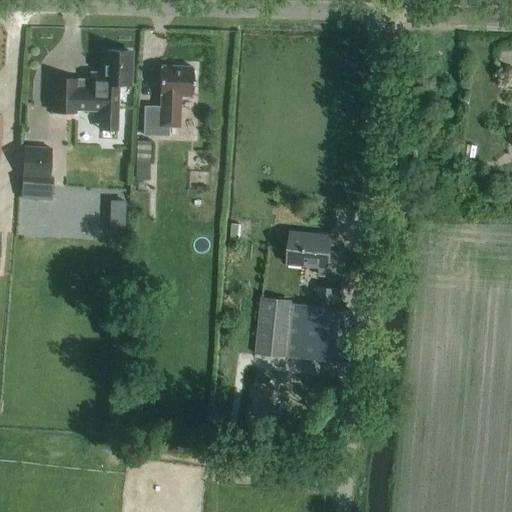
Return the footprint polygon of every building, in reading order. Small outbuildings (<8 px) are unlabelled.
[(51,79),(50,114),(74,115),(74,111),(100,112),(99,128),(117,129),(117,113),(118,109),(118,86),(130,86),(131,68),(129,68),(130,53),(104,52),(103,71),(101,71),(101,74),(89,73),(86,76),(86,80),(51,79)] [(179,129),(180,96),(193,97),(193,69),(160,68),(159,96),(158,107),(143,107),(142,137),(168,138),(168,129),(179,129)] [(23,147),(21,179),(49,181),(51,149),(23,147)] [(319,276),(343,278),(345,254),(330,253),(332,237),(290,232),(287,264),(320,268),(319,276)] [(256,354),(347,363),(352,311),(340,310),(342,290),(315,287),(314,306),(262,301),(256,354)] [(294,483),(315,485),(317,473),(296,471),(294,483)]
